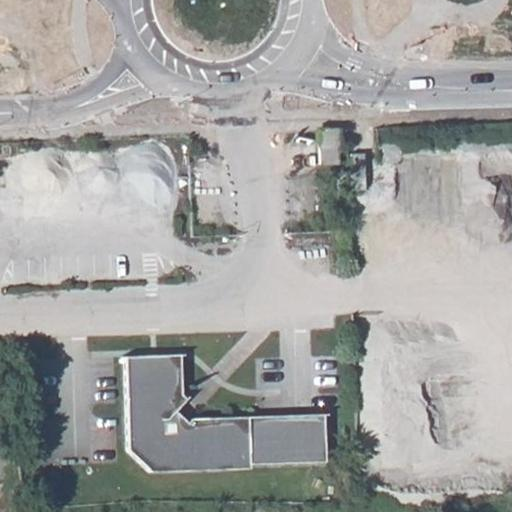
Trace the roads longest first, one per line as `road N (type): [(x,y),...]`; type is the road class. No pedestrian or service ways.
road 1 (secondary): [(254,78),(424,102),(511,102)]
road 2 (secondary): [(511,83),(426,77),(358,60),(306,12)]
road 3 (tertiary): [(61,108),(199,84)]
